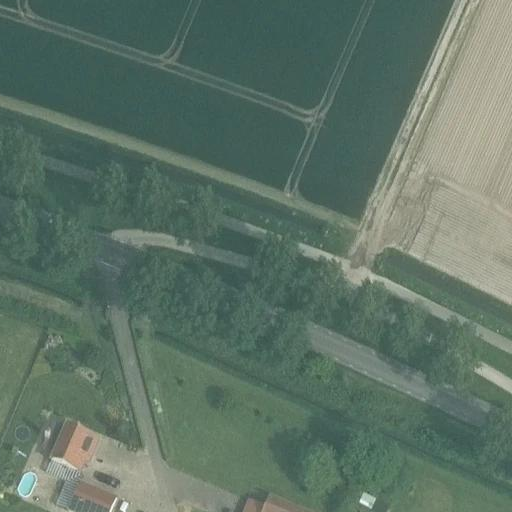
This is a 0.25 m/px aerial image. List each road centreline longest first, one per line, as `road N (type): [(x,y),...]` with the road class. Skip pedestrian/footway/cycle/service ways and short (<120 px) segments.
road 1 (secondary): [(511,430),(326,343),(0,209)]
road 2 (track): [(350,290),(473,0)]
